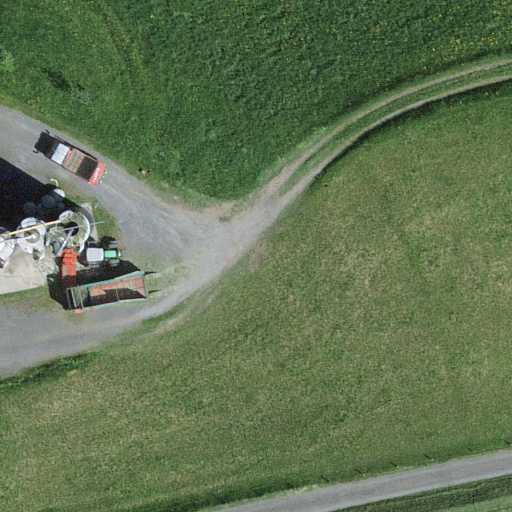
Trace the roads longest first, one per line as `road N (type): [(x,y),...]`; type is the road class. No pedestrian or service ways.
road 1 (track): [(143,276),(245,244),(328,142),(419,92),(511,70)]
road 2 (track): [(0,346),(78,323),(143,276),(127,198),(0,121)]
road 3 (track): [(277,511),(511,466)]
